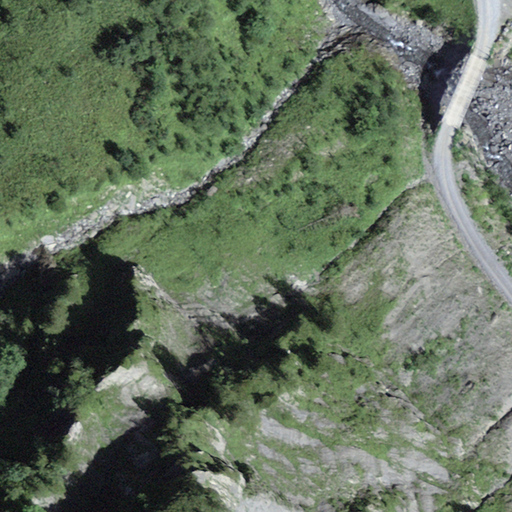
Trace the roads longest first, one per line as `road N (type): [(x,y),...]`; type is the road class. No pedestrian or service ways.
road 1 (track): [(451,123),(441,161),(455,212),(511,299)]
road 2 (track): [(451,123),(480,56),(489,0)]
